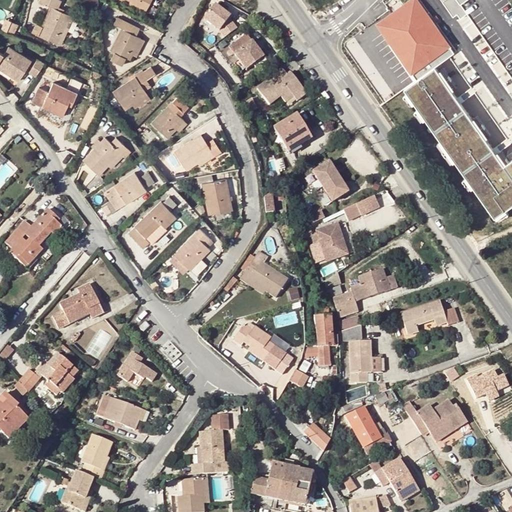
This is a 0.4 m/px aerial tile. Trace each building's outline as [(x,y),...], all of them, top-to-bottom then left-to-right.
[(39,36),(57,44),(71,16),(57,9),(61,0),(60,0),(39,0),(39,1),(53,8),(39,36)] [(121,0),(145,13),(152,0),(121,0)] [(408,0),(375,21),(409,74),(451,48),(421,0),(408,0)] [(463,0),(511,79),(511,1),(511,0),(463,0)] [(233,43),(245,34),(240,27),(236,31),(234,28),(239,22),(224,10),(212,23),(228,36),(233,43)] [(74,17),(71,16),(57,44),(61,46),(74,17)] [(129,60),(132,55),(140,38),(136,35),(129,32),(133,24),(118,17),(114,24),(122,28),(111,50),(129,60)] [(140,28),(133,24),(129,32),(136,35),(140,28)] [(116,26),(110,38),(115,40),(121,28),(116,26)] [(235,54),(247,71),(254,66),(257,69),(267,62),(265,58),(248,35),(230,48),(231,49),(228,52),(231,56),(235,54)] [(145,40),(140,38),(132,55),(137,57),(145,40)] [(0,51),(0,65),(13,74),(12,76),(19,81),(26,70),(32,61),(9,47),(4,54),(0,51)] [(45,64),(38,59),(30,72),(37,76),(41,70),(45,64)] [(0,65),(0,68),(12,76),(13,74),(0,65)] [(143,82),(146,80),(156,73),(151,67),(138,76),(143,82)] [(284,101),(292,95),(302,87),(290,72),(287,73),(283,68),(257,88),(269,105),(280,97),(284,101)] [(49,91),(39,87),(32,102),(42,106),(63,116),(68,104),(70,101),(73,102),(79,89),(82,82),(72,77),(66,87),(54,81),(49,91)] [(133,104),(147,95),(145,91),(140,84),(135,77),(113,92),(125,110),(133,104)] [(151,87),(146,80),(143,82),(140,84),(145,91),(151,87)] [(511,192),(511,173),(450,84),(419,106),(471,180),(468,182),(487,210),(511,192)] [(302,87),(292,95),(297,100),(307,92),(302,87)] [(324,91),(321,94),(326,102),(330,99),(324,91)] [(147,95),(133,104),(135,108),(150,99),(147,95)] [(184,121),(180,116),(176,112),(180,109),(183,113),(189,107),(178,96),(152,122),(167,137),(176,129),(184,121)] [(252,98),(247,100),(252,111),(257,108),(252,98)] [(297,115),(275,129),(287,149),(299,142),(301,145),(311,139),(297,115)] [(187,124),(184,121),(176,129),(179,132),(187,124)] [(187,169),(198,161),(213,151),(216,155),(222,150),(213,137),(207,141),(201,134),(175,151),(187,169)] [(121,152),(125,155),(126,156),(131,151),(116,136),(110,142),(105,137),(101,141),(94,149),(83,160),(99,175),(109,165),(121,152)] [(91,146),(94,149),(101,141),(99,139),(91,146)] [(299,142),(287,149),(289,152),(301,145),(299,142)] [(201,165),(216,155),(213,151),(198,161),(201,165)] [(112,168),(125,155),(121,152),(109,165),(112,168)] [(283,159),(277,161),(279,170),(285,168),(283,159)] [(329,163),(313,173),(323,188),(339,178),(329,163)] [(146,190),(135,172),(105,192),(116,210),(122,206),(115,195),(119,193),(126,203),(146,190)] [(344,186),(339,178),(323,188),(333,203),(352,191),(347,183),(344,186)] [(227,179),(203,184),(209,215),(213,214),(214,222),(232,218),(231,210),(233,210),(227,179)] [(122,206),(126,203),(119,193),(115,195),(122,206)] [(369,198),(351,207),(356,218),(374,209),(369,198)] [(176,217),(161,201),(129,233),(143,248),(150,242),(146,238),(161,224),(165,228),(176,217)] [(62,229),(57,224),(52,219),(54,216),(47,210),(31,228),(25,222),(5,244),(11,250),(8,253),(26,269),(42,250),(39,247),(51,234),(55,237),(62,229)] [(315,233),(309,234),(311,242),(317,241),(321,262),(343,257),(336,225),(314,230),(315,233)] [(211,240),(200,228),(175,255),(180,260),(185,265),(190,270),(210,250),(205,245),(211,240)] [(259,252),(252,263),(240,279),(247,283),(249,280),(266,291),(276,298),(288,280),(262,262),(265,257),(259,252)] [(185,265),(180,260),(177,263),(181,268),(185,265)] [(352,293),(334,299),(336,308),(337,309),(340,317),(358,311),(355,301),(389,290),(383,270),(359,278),(360,284),(350,288),(352,293)] [(394,276),(386,279),(389,290),(398,288),(394,276)] [(249,280),(247,283),(263,295),(266,291),(249,280)] [(62,311),(52,316),(58,330),(90,315),(92,319),(103,314),(90,285),(77,290),(79,295),(59,305),(62,311)] [(340,286),(327,291),(330,299),(342,295),(340,286)] [(360,301),(363,308),(389,298),(387,292),(360,301)] [(440,301),(401,313),(408,336),(418,333),(417,327),(435,321),(436,327),(447,323),(444,313),(440,301)] [(444,313),(447,323),(448,326),(459,323),(455,309),(444,313)] [(316,317),(317,338),(328,337),(333,336),(332,316),(316,317)] [(342,341),(362,340),(361,317),(341,318),(342,341)] [(144,323),(139,328),(143,333),(149,328),(144,323)] [(254,350),(252,354),(264,362),(275,347),(268,342),(271,338),(256,327),(253,331),(244,325),(233,339),(241,346),(244,342),(250,347),(254,350)] [(328,337),(317,338),(319,366),(329,366),(328,347),(328,337)] [(367,374),(372,374),(371,359),(370,342),(350,342),(351,383),(367,383),(367,374)] [(132,352),(117,376),(127,382),(133,373),(143,380),(144,378),(151,382),(156,374),(139,363),(142,358),(132,352)] [(48,381),(60,392),(71,379),(77,371),(57,354),(46,366),(43,363),(36,371),(42,377),(48,381)] [(157,374),(161,369),(145,358),(142,362),(157,374)] [(503,374),(498,376),(493,367),(465,382),(475,400),(490,392),(491,393),(509,384),(503,374)] [(27,393),(27,394),(40,379),(34,374),(29,370),(18,382),(27,393)] [(299,370),(292,381),(303,388),(310,377),(299,370)] [(74,381),(71,379),(60,392),(63,395),(74,381)] [(57,396),(60,392),(48,381),(44,386),(57,396)] [(27,393),(18,382),(14,386),(22,396),(27,393)] [(16,432),(28,420),(32,416),(8,392),(6,394),(5,394),(0,398),(0,431),(8,440),(16,432)] [(389,392),(376,400),(380,406),(388,401),(391,405),(396,402),(389,392)] [(142,411),(102,395),(94,416),(134,431),(138,422),(142,411)] [(451,427),(455,432),(468,424),(456,407),(452,409),(448,402),(432,412),(430,408),(418,415),(413,408),(406,413),(422,437),(428,433),(431,437),(441,431),(442,432),(451,427)] [(354,411),(351,405),(343,408),(346,415),(354,411)] [(347,419),(364,450),(382,440),(365,410),(347,419)] [(215,416),(214,432),(223,432),(229,432),(230,416),(215,416)] [(303,432),(321,451),(331,441),(313,422),(303,432)] [(436,444),(455,432),(451,427),(442,432),(441,431),(431,437),(436,444)] [(221,464),(223,432),(214,432),(202,431),(201,452),(201,462),(197,462),(190,462),(190,472),(211,473),(211,463),(221,464)] [(84,464),(80,473),(93,479),(100,481),(104,472),(101,471),(106,457),(112,443),(92,435),(81,462),(84,464)] [(385,446),(382,440),(364,450),(367,456),(385,446)] [(101,471),(104,472),(109,459),(106,457),(101,471)] [(417,488),(400,460),(376,474),(383,487),(390,483),(399,499),(417,488)] [(220,474),(221,464),(211,463),(211,473),(220,474)] [(280,484),(284,466),(272,464),(268,480),(255,477),(251,495),(276,500),(279,491),(272,490),(274,483),(280,485),(280,484)] [(284,466),(280,484),(292,487),(288,503),(305,507),(312,473),(299,471),(300,470),(293,468),(284,466)] [(80,473),(76,472),(67,494),(65,493),(61,503),(82,511),(84,511),(93,493),(88,491),(93,479),(80,473)] [(351,477),(343,481),(349,493),(357,490),(351,477)] [(203,511),(202,481),(187,481),(188,499),(184,499),(178,499),(178,511),(203,511)] [(292,487),(280,484),(280,485),(279,491),(276,500),(288,503),(292,487)] [(420,493),(417,488),(399,499),(402,503),(420,493)] [(388,495),(379,497),(381,508),(390,507),(388,495)] [(378,511),(376,499),(365,500),(350,501),(351,511),(378,511)]
